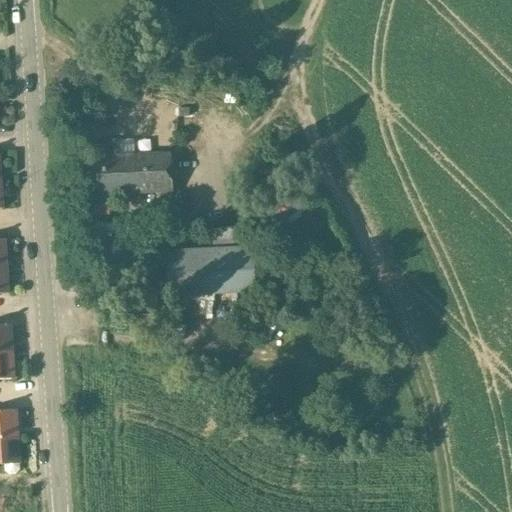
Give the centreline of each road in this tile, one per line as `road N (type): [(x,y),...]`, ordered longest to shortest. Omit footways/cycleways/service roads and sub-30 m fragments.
road 1 (track): [(448,511),(430,415),(385,288),(306,123),(296,60),(317,0)]
road 2 (secondary): [(59,511),(26,0)]
road 3 (track): [(296,60),(260,122),(224,163)]
